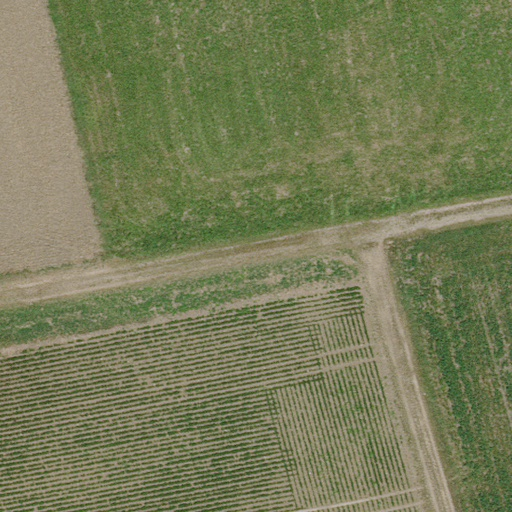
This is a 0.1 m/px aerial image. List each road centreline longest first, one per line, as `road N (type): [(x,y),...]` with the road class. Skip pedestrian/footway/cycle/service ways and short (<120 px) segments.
road 1 (track): [(511,213),(0,306)]
road 2 (track): [(443,511),(366,240)]
